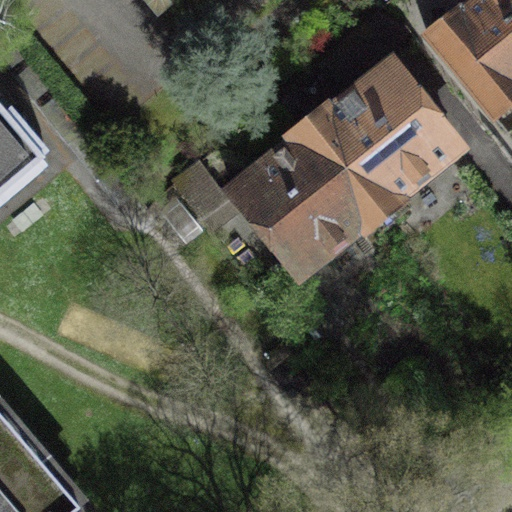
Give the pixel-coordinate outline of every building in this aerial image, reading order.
[(511,95),(511,0),(475,0),(462,12),(460,9),(427,37),(491,113),(511,95)] [(404,27),(374,13),(322,57),(342,80),(404,27)] [(300,133),(302,135),(369,218),(371,221),(396,201),(393,198),(457,147),(391,66),(327,116),(325,113),(300,133)] [(0,191),(40,157),(0,110),(0,191)] [(369,218),(302,135),(233,191),(300,272),(369,218)] [(200,162),(174,184),(208,227),(233,207),(200,162)] [(0,511),(70,511),(78,506),(0,415),(0,511)]
